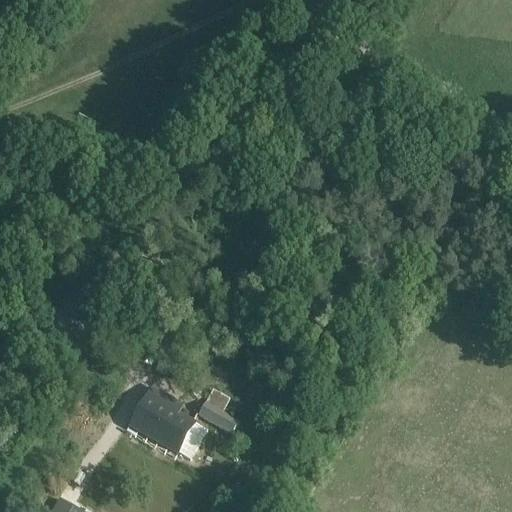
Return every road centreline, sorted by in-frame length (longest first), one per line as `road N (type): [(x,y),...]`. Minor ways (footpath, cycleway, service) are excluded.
road 1 (tertiary): [(0,372),(193,189),(341,0)]
road 2 (track): [(334,9),(436,112),(486,133),(511,130)]
